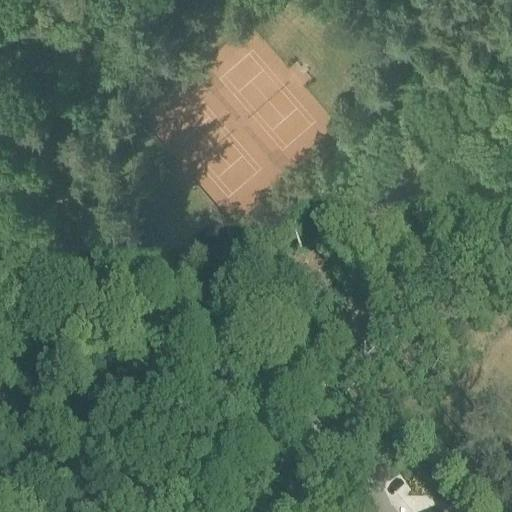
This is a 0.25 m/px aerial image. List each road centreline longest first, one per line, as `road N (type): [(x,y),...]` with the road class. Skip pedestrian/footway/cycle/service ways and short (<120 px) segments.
road 1 (unknown): [(184,511),(261,407),(511,135)]
road 2 (tertiary): [(511,201),(291,442),(238,511)]
